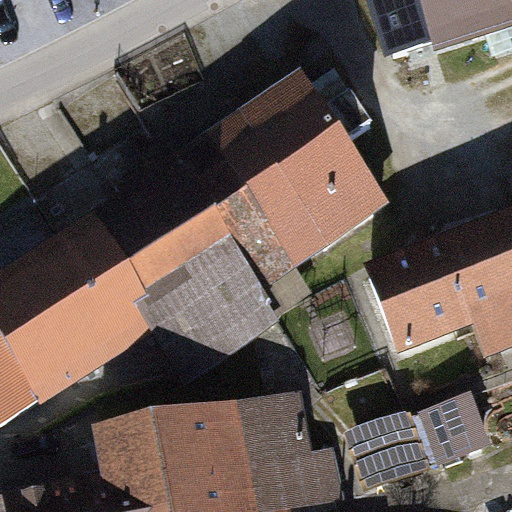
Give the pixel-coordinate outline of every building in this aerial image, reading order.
[(511,0),(368,0),(390,74),(511,37),(511,0)] [(311,74),(0,277),(0,406),(25,444),(162,354),(188,393),(317,309),(298,281),(403,213),(311,74)] [(511,227),(363,285),(391,356),(511,310),(511,227)] [(350,446),(369,499),(495,454),(476,400),(350,446)] [(82,490),(0,508),(0,511),(345,511),(335,459),(317,461),(308,405),(77,449),(82,490)]
